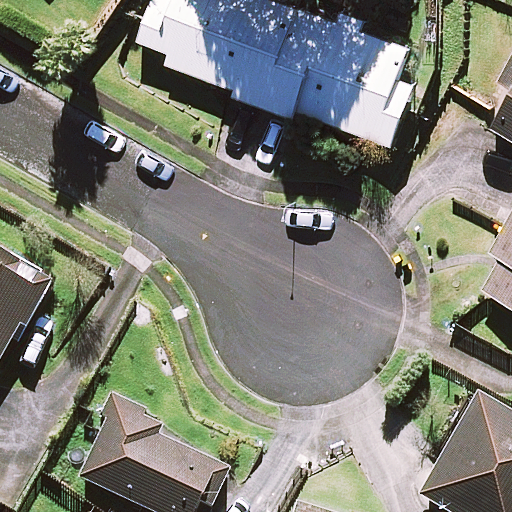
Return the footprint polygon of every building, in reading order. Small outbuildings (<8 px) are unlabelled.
[(272,0),(179,0),(178,0),(157,0),(142,42),(175,54),(171,65),(241,91),(238,98),(300,120),(302,112),(401,148),(424,86),(406,79),(416,52),(366,34),(369,23),(347,15),(344,26),(272,0)] [(511,73),(503,89),(511,94),(511,102),(496,129),(511,138),(511,232),(500,253),(509,258),(490,289),(511,302),(511,73)] [(0,373),(24,332),(32,336),(60,287),(52,283),(0,253),(0,373)] [(511,511),(511,415),(481,398),(424,499),(432,504),(427,511),(511,511)] [(123,403),(84,480),(143,510),(141,511),(217,511),(221,505),(238,472),(142,423),(146,415),(123,403)]
